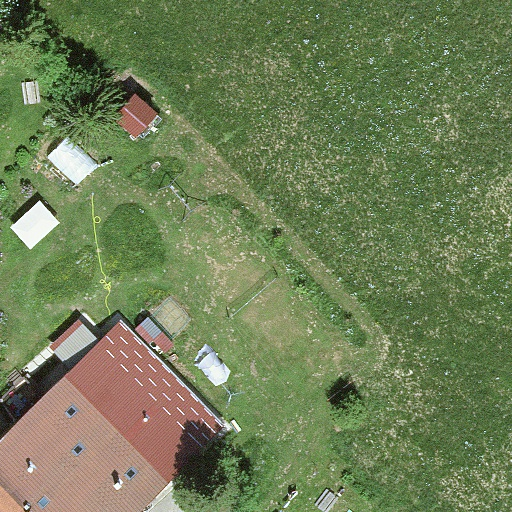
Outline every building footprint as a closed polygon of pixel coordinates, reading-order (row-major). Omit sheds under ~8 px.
[(132,81),(105,104),(129,132),(156,109),(132,81)] [(59,133),(43,158),(80,181),(95,156),(59,133)] [(27,247),(60,222),(39,195),(7,220),(27,247)] [(109,329),(0,431),(0,445),(67,511),(127,511),(211,432),(109,329)] [(67,511),(0,445),(0,511),(67,511)]
